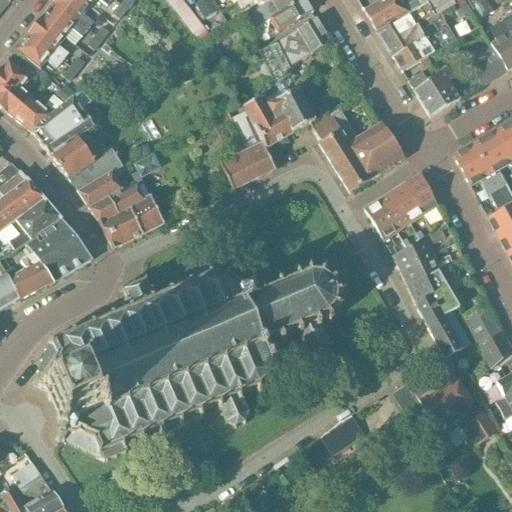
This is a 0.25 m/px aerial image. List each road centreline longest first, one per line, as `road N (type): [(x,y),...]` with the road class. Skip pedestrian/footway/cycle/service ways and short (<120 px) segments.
road 1 (residential): [(174,511),(428,361),(309,163),(106,263)]
road 2 (residential): [(429,148),(404,123),(329,0)]
road 3 (residential): [(511,304),(429,148)]
road 4 (residential): [(106,263),(0,136)]
road 5 (residential): [(0,372),(49,309),(97,282),(106,263)]
road 6 (residential): [(0,408),(79,511)]
